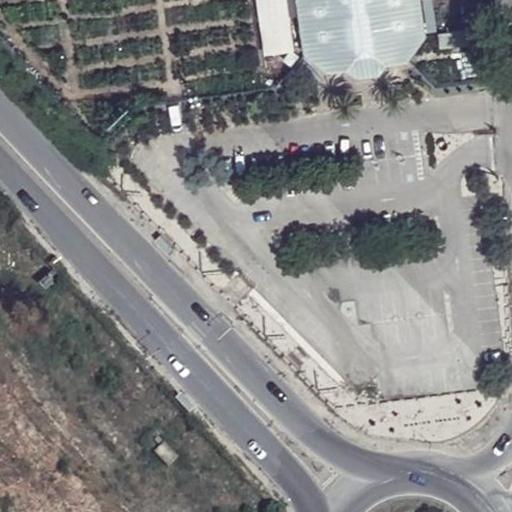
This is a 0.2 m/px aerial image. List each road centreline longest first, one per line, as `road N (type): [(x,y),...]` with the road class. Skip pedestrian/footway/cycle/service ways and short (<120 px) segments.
road 1 (primary): [(392,481),(343,466),(0,112)]
road 2 (primary): [(0,162),(312,511)]
